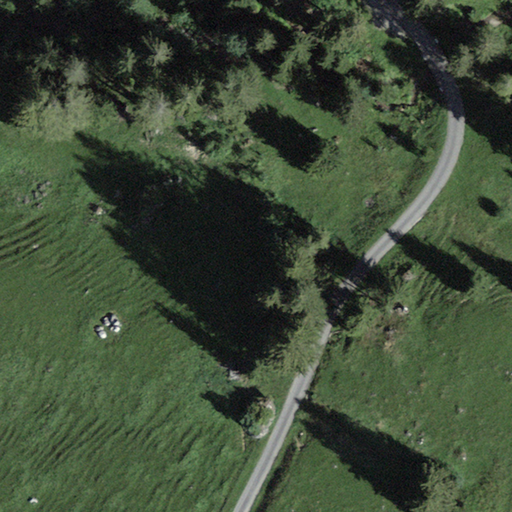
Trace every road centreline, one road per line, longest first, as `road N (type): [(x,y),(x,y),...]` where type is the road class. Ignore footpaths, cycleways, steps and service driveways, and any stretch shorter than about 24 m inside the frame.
road 1 (track): [(242,511),(326,305),(415,211)]
road 2 (track): [(415,211),(447,163),(456,119),(443,73),(393,0)]
